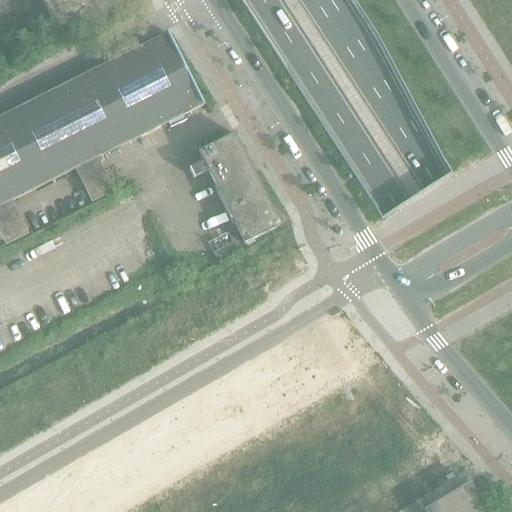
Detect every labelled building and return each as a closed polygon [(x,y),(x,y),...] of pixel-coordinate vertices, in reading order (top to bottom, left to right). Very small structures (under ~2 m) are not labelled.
[(97,158),(168,123),(170,128),(185,121),(182,116),(203,106),(186,72),(167,34),(0,118),(0,236),(5,247),(28,236),(11,201),(74,170),(91,204),(114,192),(97,158)] [(277,222),(252,172),(251,172),(249,169),(255,166),(246,154),(244,155),(236,140),(237,140),(234,135),(223,141),(216,144),(198,153),(203,163),(189,171),(193,180),(207,172),(244,245),(262,236),(280,227),(277,222)] [(236,251),(232,242),(227,234),(208,244),(217,262),(236,251)] [(161,312),(173,335),(258,287),(245,265),(161,312)] [(249,432),(116,511),(368,511),(437,471),(456,460),(370,360),(249,432)] [(0,429),(0,453),(23,441),(12,423),(0,429)] [(487,511),(471,485),(470,483),(423,511),(487,511)]
